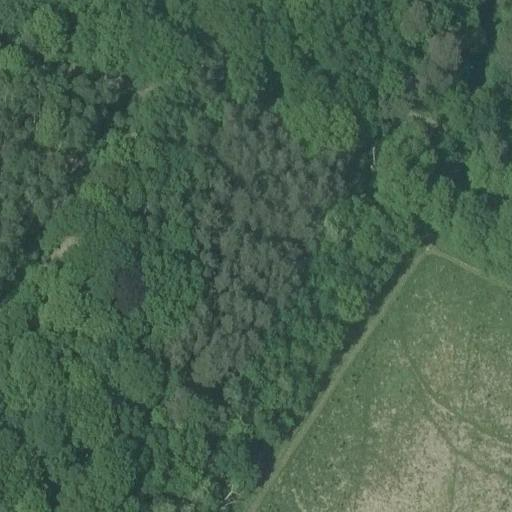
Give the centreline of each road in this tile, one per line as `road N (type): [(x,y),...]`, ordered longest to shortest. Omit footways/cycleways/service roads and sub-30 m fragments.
road 1 (track): [(0,359),(161,102)]
road 2 (track): [(161,102),(0,45)]
